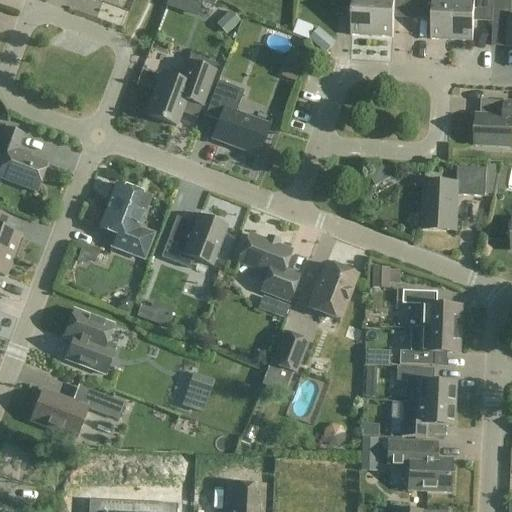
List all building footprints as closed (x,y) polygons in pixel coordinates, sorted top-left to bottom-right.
[(351,36),(371,38),(373,0),(336,0),(336,8),(352,9),(351,18),(351,36)] [(373,0),(371,38),(392,39),(393,19),(408,20),(409,0),(373,0)] [(430,40),(451,42),(453,0),(420,0),(420,12),(432,13),(430,40)] [(453,0),(451,42),(472,43),(474,14),(493,15),(493,0),(453,0)] [(317,29),(311,39),(332,52),(338,43),(317,29)] [(292,49),(282,73),(301,80),(310,56),(292,49)] [(145,116),(175,128),(189,92),(204,98),(216,66),(190,56),(180,82),(161,75),(145,116)] [(218,123),(211,141),(257,158),(269,126),(234,114),(242,92),(239,91),(217,83),(205,118),(218,123)] [(511,103),(503,103),(503,117),(476,116),(474,147),(511,149),(511,103)] [(0,128),(0,163),(3,164),(0,171),(0,180),(36,194),(46,165),(23,157),(24,154),(17,151),(22,136),(0,128)] [(485,198),(486,170),(458,169),(457,185),(425,183),(422,231),(455,232),(457,197),(485,198)] [(99,230),(117,236),(112,249),(143,260),(152,236),(137,230),(149,199),(116,186),(99,230)] [(0,253),(12,258),(20,237),(0,229),(4,218),(0,216),(0,253)] [(173,225),(161,259),(190,270),(194,261),(211,268),(226,228),(198,217),(192,233),(173,225)] [(238,264),(268,276),(261,293),(289,304),(298,277),(284,272),(291,252),(249,236),(238,264)] [(12,258),(0,253),(0,276),(4,278),(12,258)] [(339,322),(356,277),(326,265),(316,292),(314,291),(307,310),(339,322)] [(375,284),(399,286),(400,269),(377,266),(375,284)] [(80,274),(83,288),(101,285),(99,271),(80,274)] [(421,306),(420,330),(458,332),(459,308),(435,307),(436,294),(401,293),(401,306),(421,306)] [(113,327),(73,311),(63,339),(78,345),(71,364),(105,377),(116,347),(106,344),(113,327)] [(458,355),(458,332),(420,330),(420,331),(410,331),(409,354),(399,353),(398,366),(433,368),(433,355),(458,355)] [(279,370),(295,376),(308,342),(283,333),(269,368),(268,368),(260,389),(281,397),(285,386),(274,383),(279,370)] [(405,383),(404,404),(454,406),(455,384),(432,383),(433,371),(396,369),(395,383),(405,383)] [(191,378),(189,392),(214,396),(216,382),(191,378)] [(87,409),(42,392),(31,423),(75,440),(87,409)] [(124,405),(96,395),(90,411),(117,422),(124,405)] [(453,429),(454,406),(404,404),(404,405),(402,405),(401,439),(425,440),(425,427),(453,429)] [(437,446),(415,445),(387,444),(386,468),(408,469),(407,492),(449,494),(450,462),(437,462),(437,446)] [(227,485),(225,511),(261,511),(263,487),(227,485)] [(132,511),(132,505),(88,503),(87,511),(132,511)]
